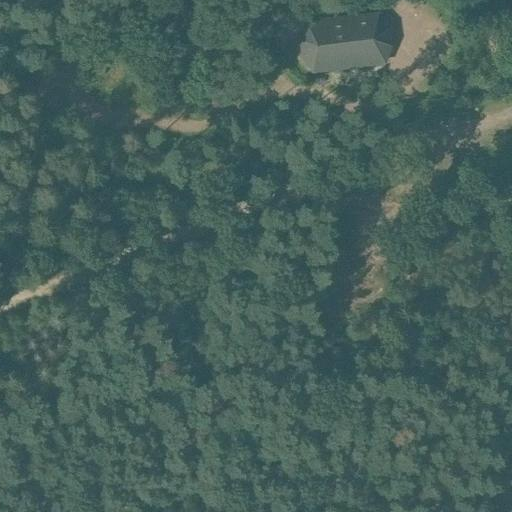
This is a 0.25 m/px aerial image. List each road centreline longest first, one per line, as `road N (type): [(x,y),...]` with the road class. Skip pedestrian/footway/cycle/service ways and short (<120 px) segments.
road 1 (track): [(511,104),(0,306)]
road 2 (track): [(511,399),(468,511)]
